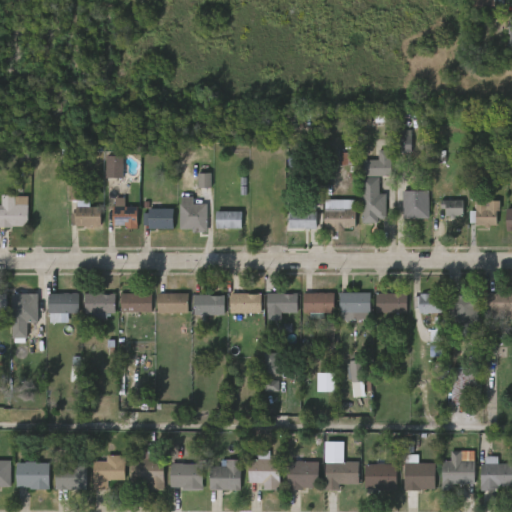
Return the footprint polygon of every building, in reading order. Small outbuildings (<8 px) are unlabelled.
[(472,0),(473,12),(496,11),(495,0),(472,0)] [(375,123),(391,122),(390,113),(375,113),(375,123)] [(403,153),(396,153),(397,130),(412,130),(412,153),(403,153)] [(377,177),(375,177),(375,150),(392,150),(392,177),(377,177)] [(123,176),(123,179),(105,179),(106,156),(115,156),(114,164),(124,164),(123,176)] [(211,173),(197,174),(198,188),(211,188),(211,173)] [(379,178),(379,194),(386,194),(385,218),(380,219),(377,217),(377,224),(362,223),(362,194),(366,194),(366,178),(379,178)] [(80,186),(79,200),(89,200),(89,207),(101,207),(100,228),(85,228),(70,226),(71,213),(75,213),(77,201),(70,200),(70,186),(80,186)] [(401,217),(400,190),(428,190),(428,218),(401,217)] [(8,228),(0,228),(0,205),(1,205),(1,196),(27,196),(27,227),(12,227),(12,228),(8,228)] [(193,197),(193,204),(207,204),(206,232),(192,232),(192,229),(180,229),(180,205),(181,205),(181,197),(193,197)] [(125,198),(125,207),(137,207),(137,230),(127,230),(127,226),(113,226),(113,207),(115,207),(115,198),(125,198)] [(355,200),(355,229),(345,229),(345,232),(333,231),(333,229),(324,229),(325,199),(355,200)] [(460,200),(460,215),(440,215),(440,209),(437,209),(437,200),(460,200)] [(497,212),(497,226),(476,226),(476,223),(469,223),(469,211),(475,211),(475,201),(500,201),(500,212),(497,212)] [(307,208),(307,211),(319,211),(319,229),(292,229),(292,212),(299,212),(299,208),(307,208)] [(173,210),(173,230),(148,229),(148,226),(143,226),(143,213),(148,214),(148,209),(173,210)] [(246,212),(245,229),(220,228),(220,211),(246,212)] [(457,280),(456,292),(480,294),(479,312),(449,311),(449,294),(455,294),(455,293),(450,293),(450,280),(457,280)] [(79,292),(79,312),(69,312),(69,321),(49,321),(49,312),(48,312),(48,293),(79,292)] [(100,292),(115,292),(115,312),(107,312),(107,320),(86,320),(86,312),(85,312),(85,293),(100,292)] [(151,311),(121,311),(121,292),(152,292),(151,311)] [(188,313),(157,312),(158,292),(188,292),(188,313)] [(261,312),(230,312),(231,292),(261,293),(261,312)] [(298,292),(297,312),(282,312),(281,319),(268,319),(268,312),(267,312),(267,292),(298,292)] [(337,293),(336,319),(313,318),(313,312),(306,312),(306,292),(337,293)] [(511,318),(485,318),(485,292),(511,292),(511,318)] [(24,312),(24,318),(27,318),(27,338),(25,338),(25,342),(14,342),(14,337),(11,337),(12,293),(37,293),(37,312),(24,312)] [(371,313),(341,312),(341,293),(372,293),(371,313)] [(405,312),(377,311),(378,293),(406,294),(405,312)] [(429,293),(429,296),(440,296),(439,313),(425,312),(425,314),(420,314),(420,312),(410,312),(410,296),(417,296),(417,293),(429,293)] [(211,294),(225,295),(225,314),(194,314),(194,294),(211,294)] [(442,339),(442,323),(435,323),(436,330),(431,330),(431,339),(442,339)] [(277,374),(277,354),(264,353),(264,374),(277,374)] [(348,382),(353,381),(354,397),(365,396),(364,361),(347,362),(348,382)] [(461,364),(461,369),(478,369),(478,401),(469,401),(469,406),(449,406),(449,369),(456,369),(456,364),(461,364)] [(71,382),(79,382),(79,366),(71,366),(71,382)] [(265,392),(279,392),(278,381),(264,381),(265,392)] [(151,447),(151,459),(164,459),(164,489),(148,489),(148,483),(131,482),(131,456),(138,456),(138,447),(151,447)] [(270,450),(270,459),(280,459),(280,489),(264,489),(264,482),(249,482),(249,458),(257,458),(257,450),(270,450)] [(462,451),(462,460),(475,460),(475,484),(454,483),(454,490),(441,490),(443,460),(451,460),(452,450),(462,451)] [(95,489),(93,489),(93,461),(106,461),(106,454),(125,455),(125,480),(108,480),(108,489),(95,489)] [(340,454),(340,461),(359,461),(358,484),(338,483),(338,489),(326,489),(326,461),(332,461),(332,454),(340,454)] [(418,454),(418,462),(436,462),(436,489),(405,489),(405,462),(408,462),(409,454),(418,454)] [(498,456),(498,463),(511,463),(511,486),(498,486),(498,488),(494,488),(494,490),(481,490),(482,463),(485,463),(485,455),(498,456)] [(87,458),(86,489),(55,489),(56,464),(71,464),(71,457),(87,458)] [(0,486),(0,459),(11,460),(10,486),(0,486)] [(211,489),(210,489),(210,465),(226,465),(226,459),(241,459),(240,490),(211,489)] [(319,461),(318,488),(303,487),(303,490),(287,489),(288,461),(295,461),(295,459),(319,461)] [(36,461),(49,462),(49,489),(29,488),(29,487),(16,486),(16,462),(36,461)] [(384,462),(384,463),(398,464),(397,489),(365,489),(365,464),(377,464),(377,462),(384,462)] [(203,463),(202,489),(183,489),(183,486),(171,486),(171,463),(203,463)]
